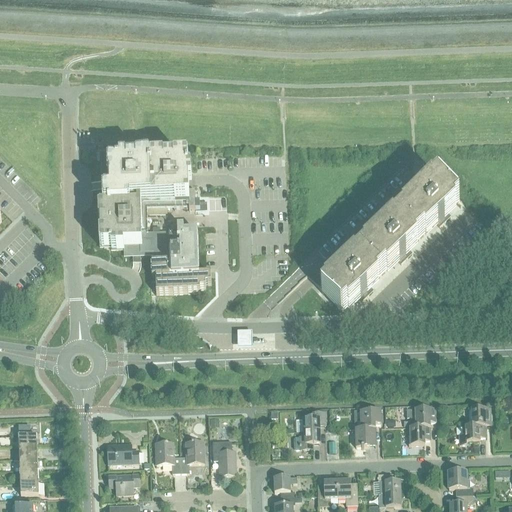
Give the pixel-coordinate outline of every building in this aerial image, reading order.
[(196,203),(195,196),(190,197),(189,186),(192,186),(192,176),(191,173),(189,173),(188,163),(152,164),(152,163),(149,163),(149,164),(137,165),(136,154),(104,155),(101,157),(102,183),(108,183),(108,191),(110,192),(111,196),(106,197),(106,210),(103,210),(104,224),(101,225),(101,237),(104,237),(105,250),(116,250),(117,253),(125,253),(126,258),(133,258),(133,263),(137,263),(141,263),(141,257),(154,257),(154,264),(152,264),(152,279),(156,279),(156,290),(156,296),(201,295),(201,292),(206,292),(206,288),(212,288),(211,277),(199,277),(198,234),(190,234),(189,232),(185,232),(184,229),(178,229),(178,234),(161,235),(161,232),(154,232),(153,235),(148,235),(148,212),(166,211),(189,210),(189,212),(196,212),(198,212),(202,207),(199,203),(196,203)] [(438,184),(420,166),(411,174),(405,167),(382,188),(298,268),(312,283),(323,295),(342,316),(359,300),(363,304),(374,293),(370,289),(398,263),(402,267),(413,256),(409,252),(436,226),(440,230),(452,219),(448,215),(459,204),(439,183),(438,184)] [(251,334),(236,334),(236,351),(251,351),(251,334)] [(410,420),(410,430),(430,430),(430,425),(436,425),(435,411),(407,412),(407,420),(410,420)] [(471,411),(472,428),(486,428),(491,428),(491,411),(471,411)] [(361,414),(354,414),(355,432),(361,432),(375,431),(375,427),(381,426),(380,420),(380,413),(361,414)] [(305,422),(306,434),(320,433),(319,429),(325,428),(325,416),(311,416),(311,421),(305,422)] [(486,428),(472,428),(463,429),(463,438),(459,438),(460,448),(467,448),(467,445),(480,444),(480,440),(486,440),(486,428)] [(430,430),(410,430),(411,448),(425,447),(425,443),(431,443),(430,430)] [(375,431),(361,432),(355,432),(356,450),(376,449),(375,431)] [(320,433),(306,434),(306,439),(300,440),(296,440),(294,442),(295,451),(296,452),(301,452),(301,453),(313,452),(313,447),(320,446),(320,433)] [(19,438),(19,450),(37,449),(37,438),(19,438)] [(219,464),(220,479),(237,479),(236,454),(233,454),(232,444),(213,445),(214,464),(219,464)] [(187,460),(181,460),(181,477),(189,476),(189,467),(205,467),(204,458),(202,458),(202,446),(186,446),(187,460)] [(181,477),(181,460),(174,460),(174,447),(158,447),(158,460),(157,460),(157,469),(172,468),(173,477),(181,477)] [(124,465),(124,467),(139,467),(139,453),(132,454),(132,448),(108,449),(109,465),(124,465)] [(19,450),(20,462),(37,461),(37,449),(19,450)] [(20,462),(20,474),(38,473),(37,461),(20,462)] [(20,474),(21,486),(38,485),(38,473),(20,474)] [(457,499),(474,499),(474,491),(470,491),(470,483),(467,483),(467,475),(449,475),(449,492),(456,492),(456,499),(457,499)] [(392,477),(378,477),(378,485),(380,485),(381,497),(386,497),(401,497),(401,484),(393,484),(392,477)] [(133,490),(140,490),(139,478),(133,478),(133,479),(117,479),(109,479),(110,491),(117,491),(117,498),(134,498),(133,490)] [(281,495),(281,501),(295,501),(295,495),(291,495),(291,487),(297,486),(297,481),(274,482),(275,495),(281,495)] [(338,502),(338,483),(324,484),(324,491),(318,492),(319,511),(331,510),(331,502),(338,502)] [(350,483),(338,483),(338,502),(346,501),(346,509),(359,509),(358,490),(351,490),(350,483)] [(38,485),(21,486),(21,498),(39,498),(38,485)] [(381,497),(379,497),(379,511),(393,511),(394,510),(401,510),(401,497),(386,497),(381,497)] [(450,508),(449,511),(467,511),(468,507),(474,507),(474,499),(457,499),(457,507),(450,508)] [(302,500),(295,501),(281,501),(281,508),(275,508),(275,511),(292,511),(293,508),(296,508),(295,505),(302,505),(302,500)]
